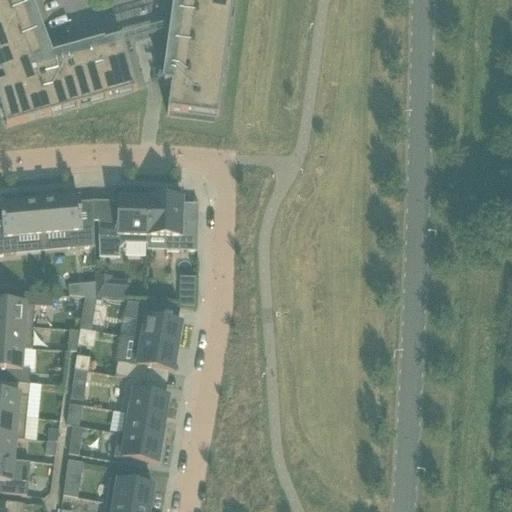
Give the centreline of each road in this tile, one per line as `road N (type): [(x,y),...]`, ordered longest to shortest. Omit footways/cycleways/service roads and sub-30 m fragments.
road 1 (residential): [(0,167),(224,168),(218,329),(186,511)]
road 2 (tertiary): [(423,0),(403,511)]
